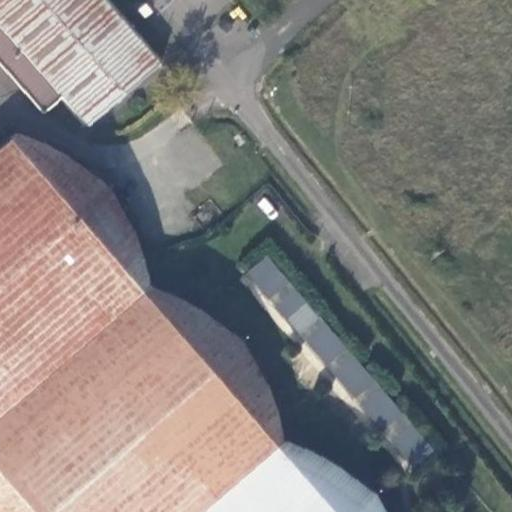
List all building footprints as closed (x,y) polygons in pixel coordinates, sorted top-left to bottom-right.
[(87,123),(159,59),(107,0),(0,0),(0,23),(62,94),(87,123)] [(0,59),(43,110),(62,94),(0,23),(0,59)] [(0,416),(150,287),(151,286),(150,285),(144,256),(133,230),(111,189),(108,186),(69,158),(43,144),(19,135),(0,150),(0,416)] [(289,283),(266,257),(244,275),(268,302),(289,283)] [(174,296),(150,287),(0,416),(0,511),(196,511),(281,439),(282,438),(281,437),(275,409),(264,382),(242,341),(200,310),(174,296)] [(319,317),(295,290),(272,308),(297,336),(319,317)] [(348,349),(325,323),(303,342),(327,368),(348,349)] [(375,383),(352,356),(329,375),(354,402),(375,383)] [(404,416),(379,388),(357,407),(383,435),(404,416)] [(434,451),(412,426),(390,442),(414,470),(434,451)] [(305,449),(281,439),(196,511),(383,511),(373,494),(370,490),(332,462),(305,449)]
